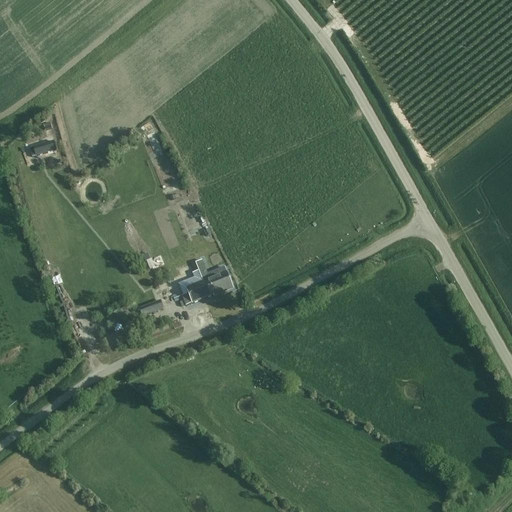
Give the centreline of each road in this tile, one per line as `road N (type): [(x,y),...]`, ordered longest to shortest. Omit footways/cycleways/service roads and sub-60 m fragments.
road 1 (unclassified): [(0,446),(115,368),(246,319),(425,221)]
road 2 (tertiary): [(425,221),(327,46),(289,0)]
road 3 (tertiary): [(511,370),(425,221)]
